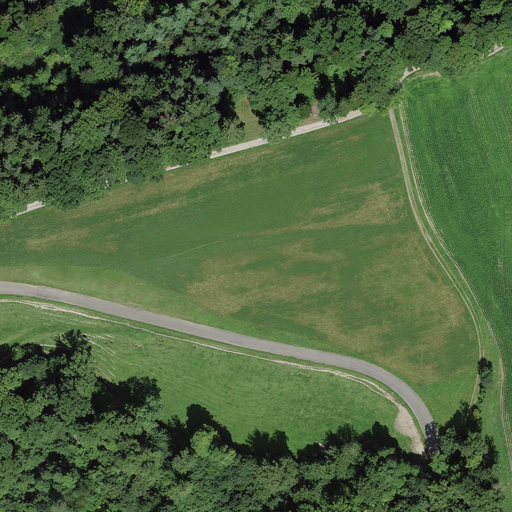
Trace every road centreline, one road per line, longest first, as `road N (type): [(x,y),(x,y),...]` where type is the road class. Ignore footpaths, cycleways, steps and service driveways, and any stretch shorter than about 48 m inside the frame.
road 1 (unclassified): [(0,286),(376,372),(411,398),(432,433),(436,511)]
road 2 (track): [(455,511),(482,347),(415,211),(386,96)]
road 3 (track): [(0,221),(350,114),(386,96)]
road 4 (track): [(0,89),(131,34),(183,0)]
road 5 (track): [(386,96),(410,66),(472,58),(511,35)]
